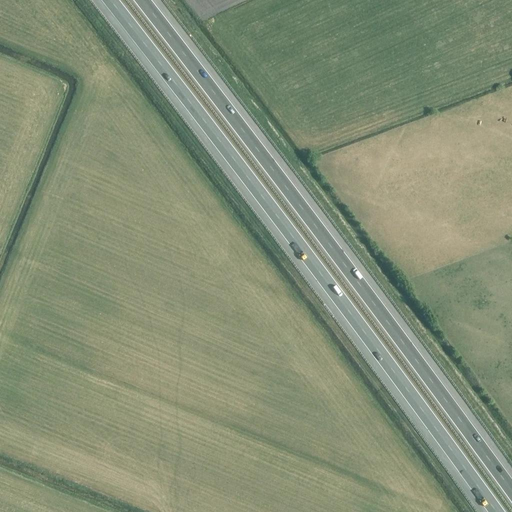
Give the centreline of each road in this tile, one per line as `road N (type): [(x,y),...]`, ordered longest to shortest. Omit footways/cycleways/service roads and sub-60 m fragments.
road 1 (motorway): [(107,0),(494,511)]
road 2 (motorway): [(511,492),(140,0)]
